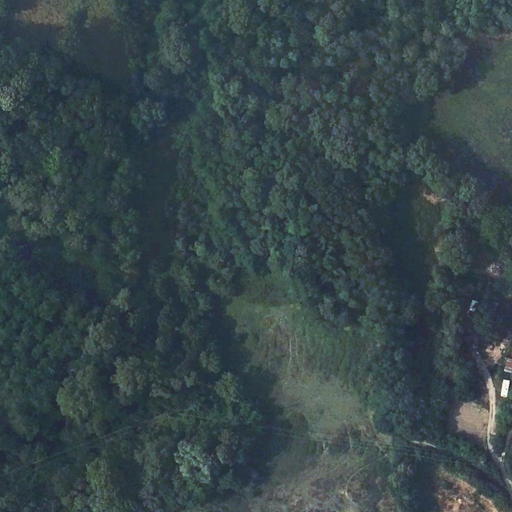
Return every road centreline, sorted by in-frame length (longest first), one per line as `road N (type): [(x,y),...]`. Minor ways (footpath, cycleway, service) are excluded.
road 1 (track): [(498,463),(491,391),(474,354),(476,324),(511,269)]
road 2 (track): [(409,424),(498,463),(511,491)]
